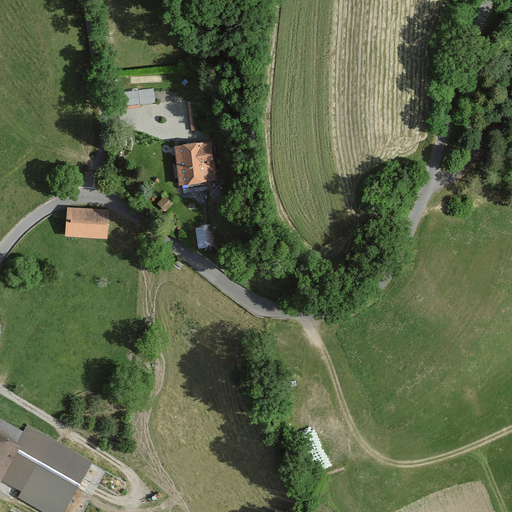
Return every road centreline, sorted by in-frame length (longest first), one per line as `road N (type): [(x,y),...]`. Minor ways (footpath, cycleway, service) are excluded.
road 1 (unclassified): [(487,0),(417,216),(389,268),(356,301),(329,311),(260,304),(129,209),(89,193),(44,211),(0,253)]
road 2 (track): [(511,428),(411,464),(379,457),(353,428),(304,311)]
